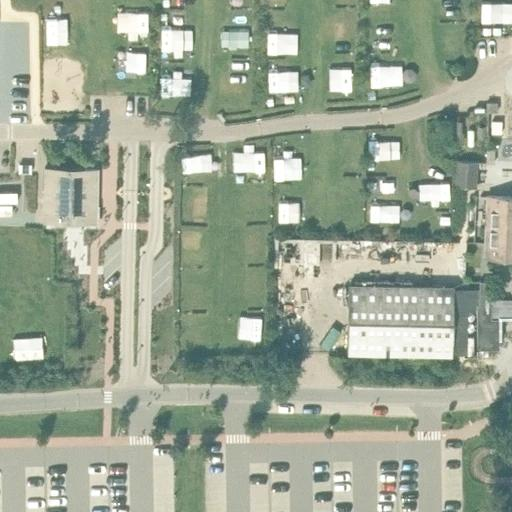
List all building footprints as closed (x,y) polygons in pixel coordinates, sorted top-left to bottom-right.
[(320,13),(320,30),(354,30),(354,12),(320,13)] [(291,37),(291,18),(267,19),(267,37),(291,37)] [(77,43),(78,22),(46,21),(46,43),(77,43)] [(369,24),(368,47),(395,49),(396,25),(369,24)] [(333,59),(334,73),(357,71),(356,58),(333,59)] [(373,80),(393,81),(393,61),(373,61),(373,80)] [(272,69),(272,88),(288,88),(288,69),(272,69)] [(487,145),(487,112),(460,112),(461,145),(487,145)] [(350,158),(364,158),(365,137),(351,136),(350,158)] [(245,151),(244,174),(268,175),(269,152),(245,151)] [(458,159),(457,185),(480,186),(481,160),(458,159)] [(44,168),(42,221),(96,222),(97,170),(44,168)] [(433,180),(434,203),(454,202),(453,179),(433,180)] [(0,226),(26,226),(25,184),(0,184),(0,226)] [(511,197),(487,196),(484,256),(511,257),(511,197)] [(448,222),(427,222),(427,250),(448,250),(448,222)] [(243,229),(242,256),(268,257),(268,229),(243,229)] [(357,252),(358,232),(338,232),(337,251),(357,252)] [(34,279),(33,302),(63,303),(64,279),(34,279)] [(498,332),(498,321),(498,318),(490,318),(490,305),(488,305),(488,298),(488,281),(479,281),(479,304),(476,304),(477,349),(498,349),(498,338),(498,332)] [(347,284),(346,354),(451,356),(453,285),(347,284)] [(265,315),(242,315),(241,345),(264,345),(265,315)] [(100,320),(79,321),(80,345),(101,344),(100,320)] [(175,348),(176,330),(149,329),(149,347),(175,348)] [(89,501),(108,502),(109,473),(90,473),(89,501)]
